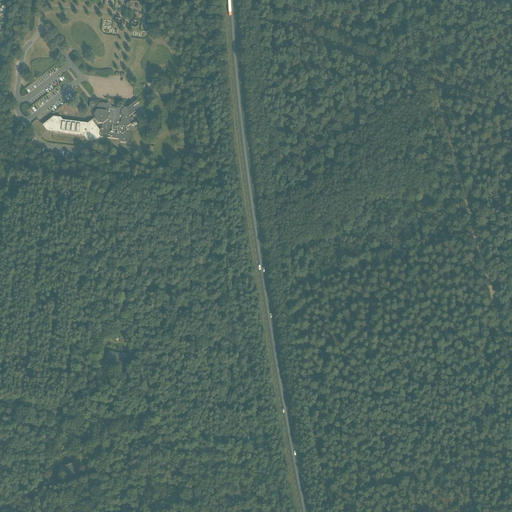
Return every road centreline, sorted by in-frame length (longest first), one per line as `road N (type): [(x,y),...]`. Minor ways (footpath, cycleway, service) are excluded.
road 1 (primary): [(304,511),(245,169),(230,0)]
road 2 (track): [(509,356),(440,116)]
road 3 (track): [(429,77),(284,18)]
